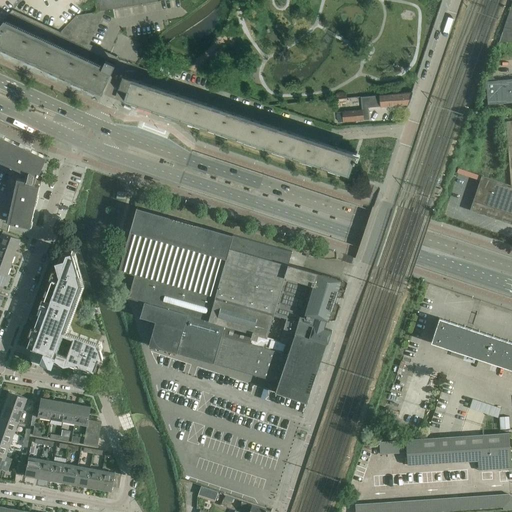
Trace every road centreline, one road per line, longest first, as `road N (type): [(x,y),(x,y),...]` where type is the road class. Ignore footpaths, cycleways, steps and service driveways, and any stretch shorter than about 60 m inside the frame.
road 1 (secondary): [(511,270),(103,129)]
road 2 (secondary): [(114,155),(511,290)]
road 3 (unclassified): [(281,511),(409,134)]
road 4 (residential): [(0,483),(120,505),(129,484),(98,390),(0,374)]
road 5 (residential): [(342,140),(122,66),(101,108)]
road 6 (residential): [(0,359),(81,143)]
road 7 (unclassified): [(409,134),(456,0)]
